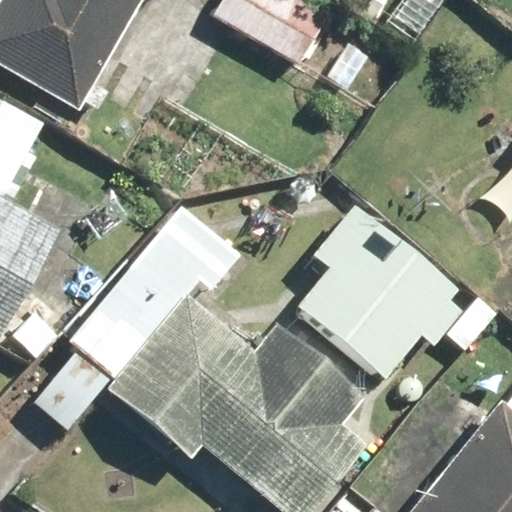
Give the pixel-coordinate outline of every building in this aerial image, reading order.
[(0,0),(0,89),(66,122),(128,0),(0,0)] [(322,24),(280,0),(215,0),(198,29),(288,81),(322,24)] [(511,160),(511,133),(499,151),(511,160)] [(276,309),(381,384),(448,290),(343,215),(276,309)] [(0,311),(40,239),(0,217),(0,311)] [(161,305),(92,402),(248,511),(292,511),(366,408),(253,328),(233,356),(161,305)] [(511,511),(511,450),(479,425),(412,511),(511,511)]
